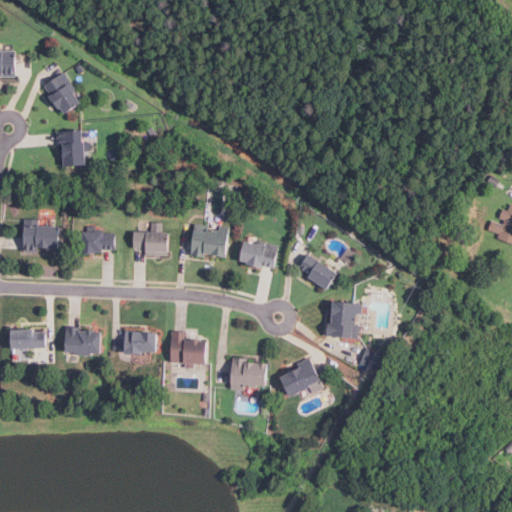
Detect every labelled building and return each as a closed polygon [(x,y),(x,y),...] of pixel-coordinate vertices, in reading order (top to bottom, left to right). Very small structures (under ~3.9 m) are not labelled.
[(0,76),(19,76),(19,50),(0,50),(0,76)] [(86,103),(67,72),(47,84),(66,115),(86,103)] [(88,131),(63,131),(63,165),(88,165),(88,131)] [(511,240),(511,202),(509,202),(503,222),(493,219),(489,233),(511,240)] [(64,225),(26,225),(26,249),(64,249),(64,225)] [(194,254),(231,257),(234,228),(196,225),(194,254)] [(85,252),(119,252),(119,231),(85,231),(85,252)] [(146,254),(174,254),(174,231),(137,231),(137,249),(146,249),(146,254)] [(279,268),(283,246),(247,239),(243,262),(279,268)] [(300,270),(333,287),(342,270),(309,253),(300,270)] [(363,304),(336,301),(332,335),(360,338),(363,304)] [(69,354),(106,354),(106,328),(69,328),(69,354)] [(28,349),(50,348),(50,337),(40,337),(40,329),(13,329),(14,358),(28,358),(28,349)] [(161,331),(128,331),(128,352),(161,352),(161,331)] [(188,339),(188,331),(173,331),(173,364),(212,364),(212,339),(188,339)] [(382,356),(370,349),(363,361),(375,368),(382,356)] [(234,388),(271,389),(273,361),(235,359),(234,388)] [(326,383),(315,359),(282,375),(294,399),(326,383)]
